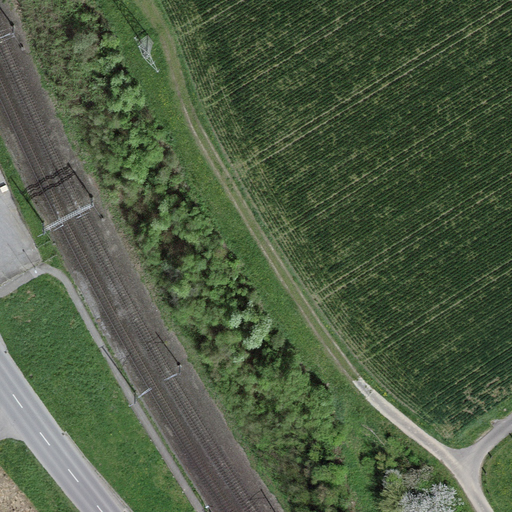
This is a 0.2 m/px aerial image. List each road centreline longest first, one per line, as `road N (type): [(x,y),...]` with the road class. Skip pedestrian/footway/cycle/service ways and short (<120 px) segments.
road 1 (track): [(143,0),(244,220),(345,383),(446,486)]
road 2 (primary): [(0,375),(101,511)]
